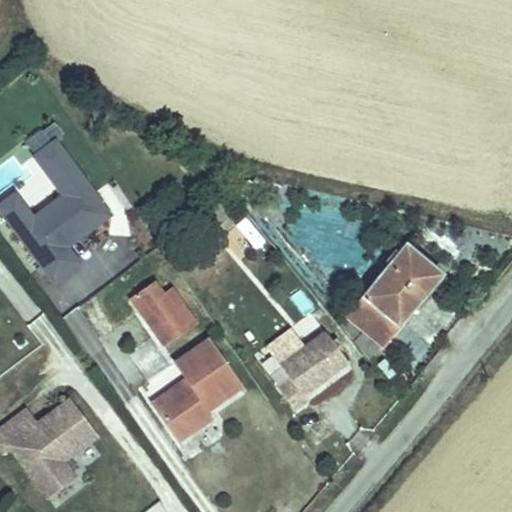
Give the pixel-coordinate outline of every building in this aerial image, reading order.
[(55,138),(33,157),(61,195),(32,216),(15,193),(0,203),(0,212),(52,284),(81,264),(67,248),(111,216),(55,138)] [(221,198),(206,211),(223,231),(237,219),(221,198)] [(92,251),(114,278),(138,258),(116,231),(92,251)] [(444,286),(410,257),(355,320),(388,351),(444,286)] [(302,288),(290,294),(301,316),(313,310),(302,288)] [(177,290),(144,312),(166,344),(198,321),(177,290)] [(281,360),(270,368),(303,413),(314,405),(311,401),(355,369),(332,335),(287,368),(281,360)] [(199,387),(165,411),(188,443),(219,420),(213,412),(246,388),(211,339),(180,361),(194,380),(199,387)] [(160,404),(165,411),(199,387),(194,380),(160,404)] [(19,420),(0,434),(0,447),(5,454),(12,449),(50,498),(76,478),(64,462),(97,437),(71,403),(39,427),(30,434),(19,420)] [(29,413),(19,420),(30,434),(39,427),(29,413)]
